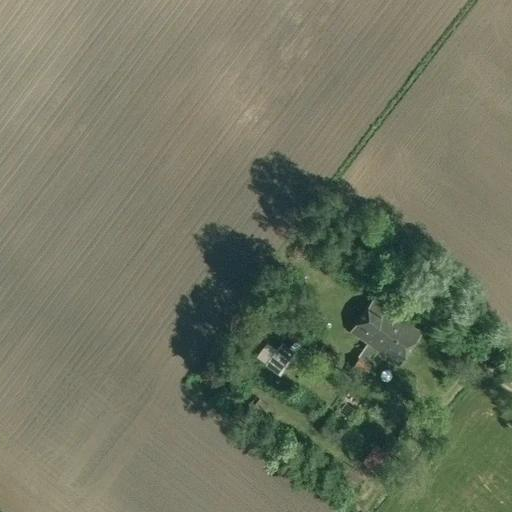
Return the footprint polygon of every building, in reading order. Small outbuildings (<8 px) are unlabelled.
[(352,367),(364,376),(372,365),(368,362),(377,349),(399,364),(421,333),(373,300),(351,331),(368,343),(352,367)] [(254,319),(267,327),(277,313),(264,304),(254,319)] [(275,328),(296,342),(308,325),(287,310),(275,328)] [(267,363),(282,373),(296,353),(281,343),(267,363)] [(255,396),(247,407),(260,417),(268,405),(255,396)] [(361,462),(374,472),(391,450),(378,440),(361,462)]
